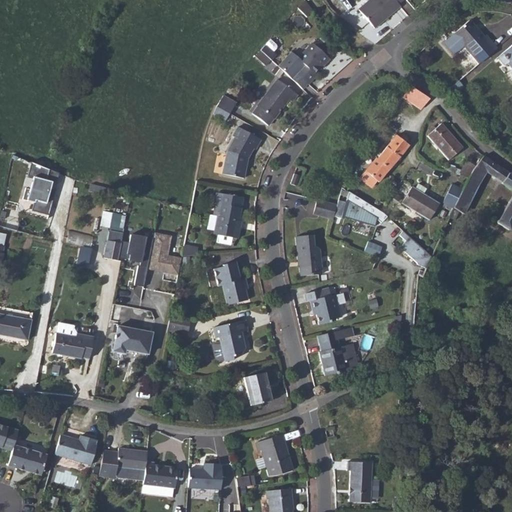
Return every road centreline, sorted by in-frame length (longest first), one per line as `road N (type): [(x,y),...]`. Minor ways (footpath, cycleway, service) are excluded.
road 1 (residential): [(383,57),(305,131),(275,185),(273,247),(307,407)]
road 2 (residential): [(307,407),(258,426),(204,432),(64,399),(0,394)]
road 3 (residential): [(511,322),(307,407)]
road 4 (residential): [(511,169),(383,57)]
